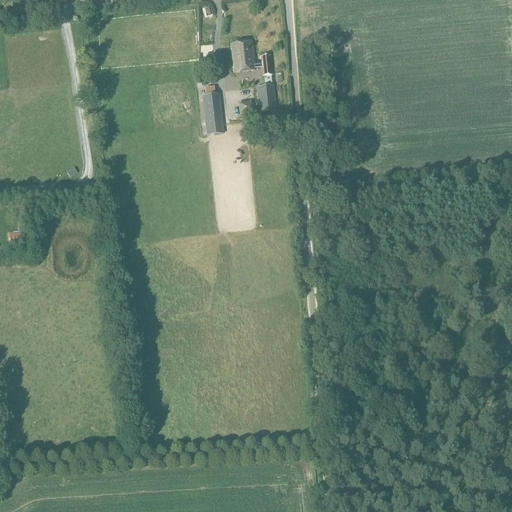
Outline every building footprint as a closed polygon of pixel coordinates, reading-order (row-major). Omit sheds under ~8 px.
[(214,42),(201,44),(204,61),(216,59),(214,42)] [(254,64),(251,43),(231,45),(235,73),(254,71),(254,69),(262,68),(262,77),(271,76),(269,56),(260,57),(261,63),(254,64)] [(204,86),(204,94),(213,93),(212,86),(204,86)] [(254,87),(227,90),(229,108),(238,107),(237,96),(255,94),(254,87)] [(275,112),(273,87),(257,89),(260,114),(275,112)] [(215,96),(207,97),(203,97),(207,136),(223,134),(218,96),(215,96)] [(73,169),(67,174),(70,178),(77,174),(73,169)] [(21,233),(12,233),(12,245),(21,245),(21,233)]
